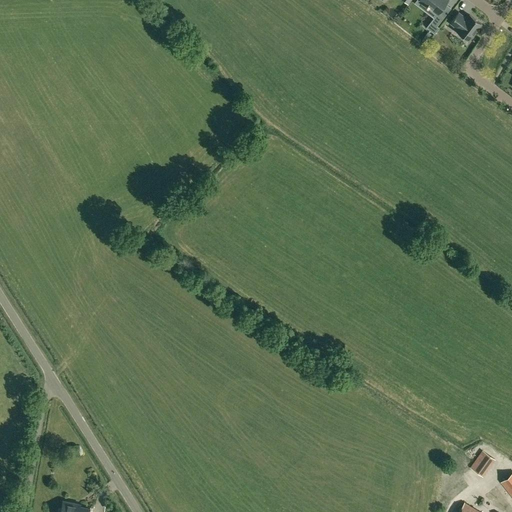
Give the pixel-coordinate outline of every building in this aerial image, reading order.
[(416,0),(416,1),(423,6),(424,4),(425,5),(426,4),(438,13),(428,26),(433,31),(451,8),(446,3),(448,0),(416,0)] [(467,19),(458,13),(451,23),(459,29),(457,32),(468,41),(481,24),(470,15),(467,19)] [(475,468),(487,478),(500,460),(488,451),(475,468)] [(511,496),(511,473),(501,482),(511,496)] [(88,511),(89,509),(75,506),(76,504),(63,502),(60,511),(88,511)] [(479,511),(464,503),(458,511),(479,511)]
